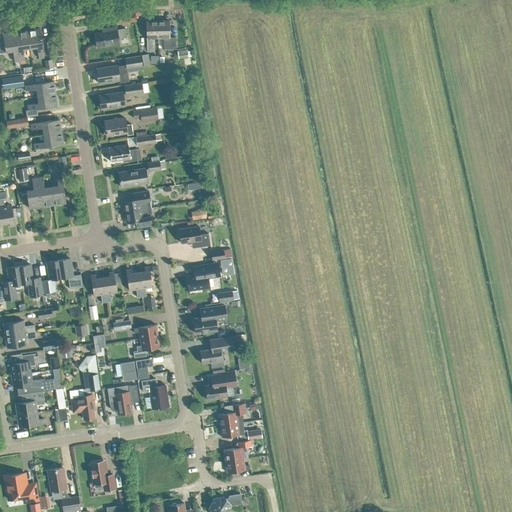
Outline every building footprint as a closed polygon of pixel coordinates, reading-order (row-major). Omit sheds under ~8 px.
[(151,38),(157,38),(157,20),(146,20),(146,49),(152,49),(151,38)] [(157,20),(157,38),(162,37),(163,48),(175,48),(175,37),(168,37),(168,20),(157,20)] [(116,29),(116,26),(105,28),(106,31),(94,33),(96,47),(119,43),(118,38),(126,37),(125,28),(116,29)] [(27,30),(30,48),(36,47),(38,58),(43,57),(39,28),(27,30)] [(23,49),(30,48),(27,30),(15,32),(19,60),(24,60),(23,49)] [(14,61),(19,60),(15,32),(2,34),(3,35),(0,35),(0,52),(12,50),(14,61)] [(188,57),(187,49),(177,50),(178,58),(188,57)] [(143,66),(150,64),(148,53),(141,54),(143,66)] [(125,68),(142,65),(140,55),(123,58),(125,68)] [(52,59),(44,61),(45,70),(53,69),(52,59)] [(124,70),(124,65),(117,66),(117,65),(96,68),(98,82),(118,79),(119,82),(128,80),(126,70),(124,70)] [(22,75),(1,77),(2,88),(23,86),(22,75)] [(37,96),(55,93),(53,81),(24,85),(25,90),(36,89),(37,96)] [(125,96),(143,93),(141,82),(123,85),(125,96)] [(100,109),(125,105),(123,90),(98,94),(100,109)] [(55,93),(37,96),(38,103),(27,104),(28,110),(57,105),(55,93)] [(150,107),(135,109),(132,110),(133,118),(140,117),(141,121),(158,118),(163,117),(161,107),(156,107),(156,106),(150,107)] [(9,119),(5,120),(6,127),(27,124),(26,117),(15,118),(9,119)] [(126,124),(124,117),(104,120),(106,135),(126,132),(127,135),(133,134),(131,123),(126,124)] [(43,134),(61,131),(59,119),(30,123),(31,129),(42,127),(43,134)] [(61,131),(43,134),(44,141),(33,143),(34,148),(63,144),(61,131)] [(136,145),(156,142),(155,139),(160,139),(159,133),(134,137),(136,145)] [(128,149),(127,144),(108,147),(110,161),(122,159),(122,161),(141,159),(139,147),(128,149)] [(30,159),(29,152),(17,153),(17,160),(30,159)] [(60,171),(68,169),(65,155),(57,157),(60,171)] [(147,171),(161,169),(159,159),(146,161),(147,171)] [(26,167),(18,168),(19,181),(28,180),(26,167)] [(120,186),(147,182),(144,168),(118,172),(120,186)] [(50,186),(53,204),(65,202),(61,174),(56,174),(57,185),(50,186)] [(53,204),(50,186),(43,188),(42,176),(36,177),(41,206),(53,204)] [(29,208),(41,206),(36,177),(31,178),(33,189),(26,190),(29,208)] [(0,211),(2,223),(8,222),(9,226),(14,225),(11,205),(4,206),(3,197),(5,197),(4,190),(0,190),(0,211)] [(124,211),(150,207),(149,201),(148,190),(134,193),(135,199),(123,201),(124,211)] [(150,207),(124,211),(126,222),(136,221),(137,227),(151,225),(150,214),(152,214),(150,207)] [(197,219),(206,217),(204,207),(201,208),(201,210),(196,211),(197,219)] [(200,234),(198,226),(179,229),(181,243),(196,240),(197,247),(210,245),(208,233),(200,234)] [(212,260),(224,258),(223,250),(210,252),(212,260)] [(58,259),(60,277),(67,276),(69,288),(82,286),(80,274),(72,275),(69,258),(58,259)] [(53,278),(60,277),(58,259),(46,261),(49,279),(41,280),(43,292),(55,290),(53,278)] [(188,290),(208,287),(207,278),(220,276),(218,261),(192,266),(193,275),(185,276),(188,290)] [(18,265),(21,283),(27,282),(29,297),(43,294),(40,276),(32,277),(30,264),(18,265)] [(14,284),(21,283),(18,265),(6,267),(8,280),(1,281),(4,300),(16,298),(14,284)] [(144,270),(137,271),(141,294),(141,296),(146,295),(144,287),(152,286),(149,266),(144,267),(144,270)] [(130,269),(125,269),(128,290),(135,289),(137,297),(141,296),(141,294),(137,271),(131,273),(130,269)] [(102,277),(106,301),(110,301),(109,292),(116,291),(113,271),(108,272),(109,276),(102,277)] [(106,301),(102,277),(96,278),(95,274),(90,275),(93,295),(100,294),(101,302),(106,301)] [(219,302),(233,299),(231,290),(217,292),(219,302)] [(68,308),(71,316),(82,311),(79,304),(68,308)] [(95,304),(88,305),(90,319),(97,318),(95,304)] [(195,333),(216,330),(215,320),(226,318),(223,304),(199,308),(200,317),(193,318),(195,333)] [(38,318),(52,316),(51,312),(58,311),(57,306),(37,309),(38,318)] [(4,335),(34,330),(33,324),(24,326),(23,320),(3,323),(4,335)] [(116,329),(130,326),(129,320),(115,322),(116,329)] [(87,334),(86,323),(74,325),(76,336),(87,334)] [(139,338),(157,335),(155,324),(138,327),(133,328),(133,333),(138,332),(139,338)] [(34,330),(4,335),(6,347),(26,344),(25,338),(35,336),(34,330)] [(101,351),(100,344),(104,343),(103,334),(92,336),(95,352),(101,351)] [(157,335),(139,338),(141,345),(136,346),(136,351),(132,351),(133,357),(146,356),(145,350),(159,347),(157,335)] [(208,349),(199,350),(201,363),(210,362),(211,368),(223,366),(220,349),(227,348),(226,345),(240,343),(239,335),(209,340),(210,347),(208,347),(208,349)] [(64,346),(62,338),(56,339),(41,341),(43,350),(57,347),(64,346)] [(59,358),(72,356),(72,352),(74,352),(73,347),(58,350),(59,358)] [(11,375),(30,372),(29,365),(35,364),(33,353),(21,355),(22,361),(9,363),(11,375)] [(239,368),(250,367),(248,356),(238,358),(239,368)] [(83,419),(95,418),(94,409),(95,409),(92,393),(91,393),(90,390),(100,389),(95,357),(89,358),(90,364),(87,364),(84,362),(82,363),(80,365),(80,368),(83,370),(85,380),(84,381),(84,383),(85,384),(86,388),(83,388),(84,395),(78,396),(78,397),(70,398),(72,413),(81,412),(83,419)] [(58,358),(51,359),(52,368),(59,367),(58,358)] [(152,366),(151,358),(135,360),(137,374),(148,372),(147,366),(152,366)] [(134,360),(120,362),(123,380),(137,378),(134,360)] [(29,393),(42,391),(54,389),(53,378),(44,379),(43,378),(32,379),(30,372),(11,375),(12,387),(27,385),(29,393)] [(207,400),(226,397),(225,387),(236,386),(235,381),(234,372),(217,374),(218,383),(205,385),(207,400)] [(60,376),(53,378),(54,389),(62,388),(60,376)] [(149,379),(140,380),(142,393),(149,391),(152,408),(168,406),(165,385),(156,386),(155,378),(149,379)] [(111,402),(109,404),(110,408),(112,410),(116,409),(117,414),(132,411),(130,398),(138,397),(136,384),(122,386),(123,392),(114,393),(115,401),(111,402)] [(62,388),(54,389),(56,398),(64,397),(62,388)] [(17,414),(36,411),(35,404),(44,403),(42,391),(29,393),(27,393),(28,401),(15,403),(17,414)] [(220,425),(242,421),(241,413),(245,413),(243,403),(240,403),(232,405),(231,405),(232,411),(218,414),(220,425)] [(59,420),(67,419),(65,407),(57,408),(59,420)] [(36,411),(17,414),(18,426),(44,422),(43,418),(37,419),(36,411)] [(242,421),(220,425),(221,437),(244,434),(242,421)] [(225,460),(242,458),(241,451),(246,450),(246,446),(251,445),(250,441),(255,440),(255,438),(262,437),(260,428),(246,430),(247,440),(237,441),(238,447),(223,449),(225,460)] [(242,458),(225,460),(227,472),(249,469),(248,464),(243,465),(242,458)] [(106,475),(104,460),(90,462),(93,483),(102,481),(104,490),(115,488),(113,474),(106,475)] [(66,492),(65,488),(62,467),(47,469),(51,490),(59,489),(63,510),(80,507),(78,495),(70,496),(65,497),(64,492),(66,492)] [(26,485),(24,472),(5,476),(8,499),(22,497),(23,501),(37,499),(34,483),(26,485)] [(39,494),(41,507),(51,505),(48,493),(39,494)] [(241,503),(239,493),(228,495),(228,498),(225,498),(223,496),(212,498),(208,508),(211,511),(229,511),(228,510),(230,504),(241,503)] [(30,511),(40,511),(39,502),(29,503),(30,511)] [(175,504),(175,502),(171,503),(171,504),(168,505),(169,511),(191,511),(191,508),(184,509),(183,502),(175,504)]
